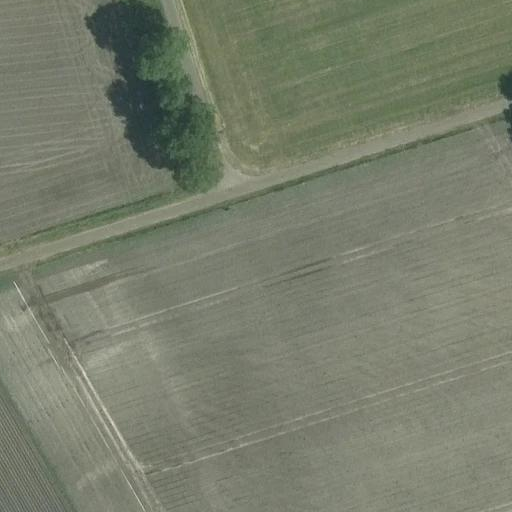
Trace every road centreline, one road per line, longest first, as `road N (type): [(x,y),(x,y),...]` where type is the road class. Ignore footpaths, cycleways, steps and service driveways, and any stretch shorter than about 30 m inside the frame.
road 1 (unclassified): [(229,191),(511,104)]
road 2 (unclassified): [(0,263),(229,191)]
road 3 (unclassified): [(229,191),(168,0)]
